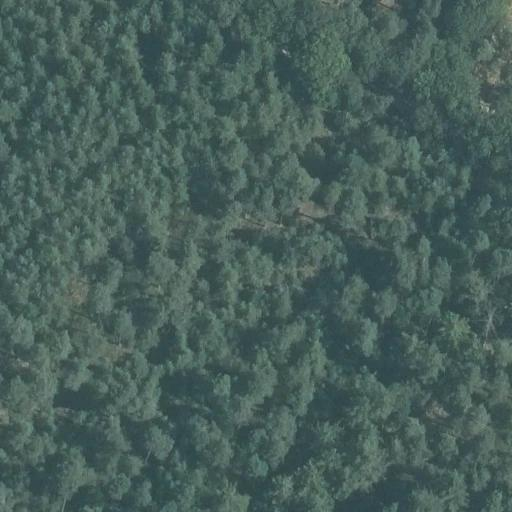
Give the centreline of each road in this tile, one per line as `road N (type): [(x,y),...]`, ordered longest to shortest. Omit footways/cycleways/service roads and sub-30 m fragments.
road 1 (track): [(180,0),(511,158)]
road 2 (track): [(511,352),(320,511)]
